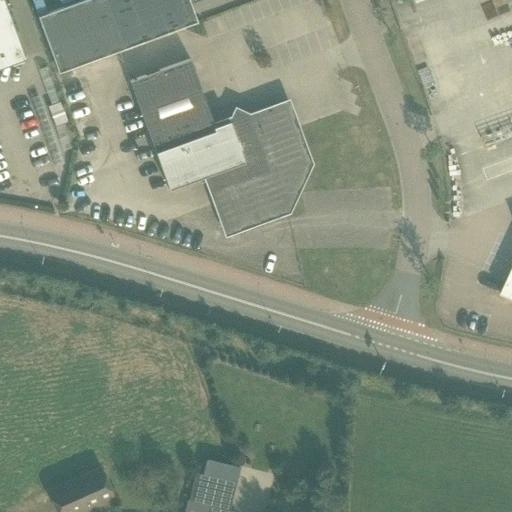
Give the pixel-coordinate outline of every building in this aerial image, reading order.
[(3,0),(0,0),(0,66),(25,58),(3,0)] [(83,0),(38,16),(59,73),(122,50),(197,22),(190,4),(202,0),(83,0)] [(206,176),(227,232),(287,210),(308,163),(286,104),(244,119),(245,117),(237,113),(233,120),(214,127),(189,59),(129,81),(168,190),(206,176)] [(82,110),(71,114),(78,133),(86,130),(83,122),(86,122),(82,110)] [(511,268),(500,294),(511,299),(511,268)] [(47,491),(56,511),(84,511),(114,499),(100,467),(47,491)] [(140,478),(138,478),(142,495),(166,488),(162,472),(140,478)] [(186,500),(183,511),(218,511),(209,510),(210,505),(188,500),(186,500)]
